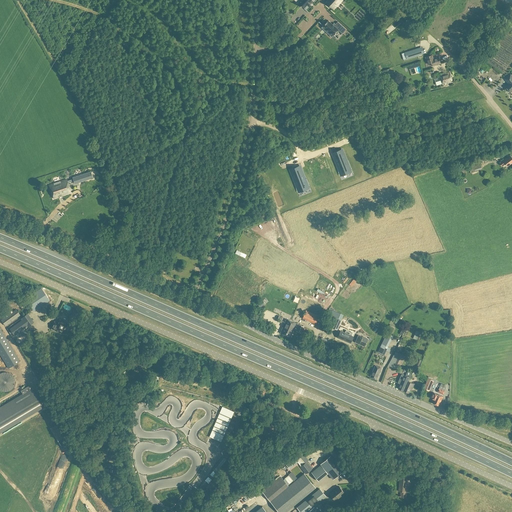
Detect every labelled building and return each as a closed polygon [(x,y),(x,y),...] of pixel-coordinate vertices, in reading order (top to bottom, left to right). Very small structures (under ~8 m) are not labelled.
[(301,0),(299,3),(304,8),(307,4),(309,6),(313,2),(311,0),(301,0)] [(342,34),(346,29),(338,22),(334,26),(328,20),(323,26),(324,26),(322,28),(326,31),(328,30),(334,35),(338,30),(342,34)] [(405,52),(401,53),(403,60),(407,59),(421,54),(419,48),(405,52)] [(441,63),(439,57),(434,59),(432,55),(425,57),(428,64),(431,63),(433,66),(441,63)] [(482,68),(475,75),(478,78),(485,71),(482,68)] [(453,82),(450,72),(439,76),(442,85),(453,82)] [(338,154),(334,156),(337,165),(338,164),(342,172),(349,170),(346,161),(347,161),(342,150),(338,152),(338,154)] [(508,166),(511,162),(511,157),(511,156),(506,159),(506,158),(500,163),(503,166),(506,163),(508,166)] [(61,178),(55,157),(50,158),(55,180),(61,178)] [(325,160),(310,165),(313,172),(327,167),(325,160)] [(295,168),(291,170),(295,181),(296,181),(299,189),(307,186),(303,178),(304,178),(301,169),(296,170),(295,168)] [(79,182),(93,178),(91,171),(72,177),(73,179),(67,181),(67,182),(73,180),(78,179),(79,182)] [(71,192),(66,179),(50,185),(54,198),(71,192)] [(40,307),(50,300),(44,292),(48,290),(46,287),(42,289),(41,288),(25,297),(33,312),(37,309),(38,311),(42,309),(40,307)] [(0,305),(13,299),(8,291),(0,295),(0,305)] [(280,294),(274,308),(291,316),(297,302),(280,294)] [(6,325),(20,314),(16,309),(2,320),(6,325)] [(316,324),(319,316),(305,310),(302,318),(316,324)] [(23,319),(9,329),(14,335),(27,325),(28,326),(34,322),(28,313),(22,318),(23,319)] [(51,329),(63,335),(65,330),(66,331),(67,330),(68,330),(68,329),(68,328),(68,327),(67,326),(69,324),(59,319),(57,323),(54,321),(51,329)] [(301,333),(304,326),(286,319),(280,332),(290,337),(293,329),(295,330),(301,333)] [(20,361),(1,330),(2,330),(0,326),(0,352),(9,368),(20,361)] [(350,342),(353,336),(340,331),(338,337),(350,342)] [(382,343),(378,351),(385,354),(386,351),(389,352),(391,348),(388,346),(393,336),(387,332),(382,344),(382,343)] [(365,346),(368,339),(358,335),(355,342),(365,346)] [(396,351),(391,359),(396,361),(400,354),(400,353),(396,351)] [(400,367),(405,356),(400,354),(396,361),(395,365),(400,367)] [(128,368),(140,373),(143,367),(144,368),(145,365),(134,360),(133,362),(131,362),(128,368)] [(203,377),(206,368),(201,365),(197,375),(203,377)] [(377,379),(382,368),(375,365),(371,377),(377,379)] [(410,382),(413,373),(408,371),(406,376),(402,374),(399,383),(399,382),(401,383),(398,389),(404,391),(407,385),(408,386),(409,382),(410,382)] [(0,392),(14,388),(10,376),(9,376),(8,372),(0,374),(0,392)] [(427,378),(423,389),(429,392),(433,381),(427,378)] [(415,384),(410,382),(409,382),(408,386),(407,385),(404,391),(409,393),(411,390),(412,390),(415,384)] [(212,397),(213,391),(203,390),(203,386),(185,383),(184,392),(212,397)] [(269,389),(266,387),(262,385),(258,395),(265,398),(269,389)] [(0,431),(42,406),(30,386),(21,392),(23,394),(0,407),(0,431)] [(439,405),(443,396),(433,392),(431,397),(434,399),(433,403),(439,405)] [(210,435),(210,436),(221,441),(222,440),(234,411),(232,411),(222,406),(220,411),(214,426),(212,431),(210,435)] [(231,433),(235,424),(233,423),(233,421),(231,420),(223,439),(221,442),(226,444),(231,433)] [(50,427),(61,445),(66,442),(63,436),(65,435),(58,423),(50,427)] [(302,452),(299,454),(301,457),(305,463),(306,462),(308,460),(302,452)] [(321,465),(311,472),(317,480),(318,481),(328,473),(333,480),(334,478),(343,471),(330,456),(320,464),(321,465)] [(210,482),(203,489),(209,494),(214,488),(213,488),(221,478),(223,480),(235,466),(238,463),(231,457),(228,460),(224,457),(213,470),(215,472),(217,474),(210,482)] [(301,457),(296,460),(298,462),(301,466),(305,463),(301,457)] [(289,469),(298,462),(296,460),(295,458),(286,465),(289,469)] [(312,469),(306,462),(305,463),(301,466),(300,466),(306,474),(312,469)] [(292,471),(296,477),(301,474),(297,468),(292,471)] [(278,511),(313,484),(304,473),(288,486),(281,476),(262,492),(278,511)] [(289,475),(284,479),(289,484),(293,480),(289,475)] [(406,491),(407,478),(400,477),(399,491),(401,491),(400,497),(405,497),(406,491)] [(335,500),(344,492),(339,486),(335,489),(336,490),(334,491),(333,491),(330,494),(335,500)] [(300,511),(307,511),(326,497),(319,489),(297,507),(300,511)] [(295,506),(306,497),(304,495),(294,505),(295,506)]
